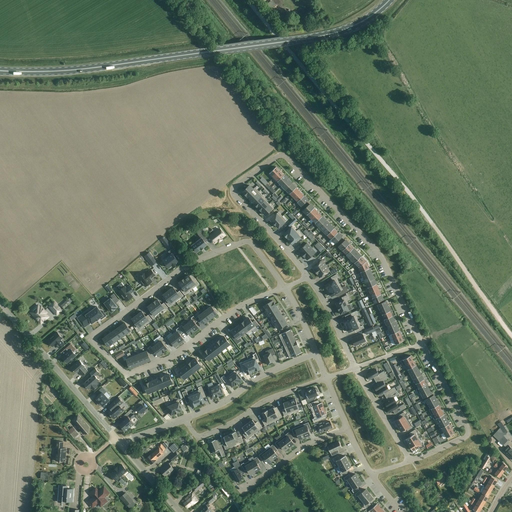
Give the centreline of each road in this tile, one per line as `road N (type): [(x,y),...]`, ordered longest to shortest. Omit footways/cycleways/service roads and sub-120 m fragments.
road 1 (residential): [(306,275),(233,194),(243,179),(284,156),(380,256),(422,344)]
road 2 (unclassified): [(432,224),(246,0)]
road 3 (residential): [(284,287),(242,242),(191,263),(89,338)]
road 4 (residential): [(89,338),(127,375),(284,287)]
road 5 (primary): [(212,51),(0,71)]
road 6 (primary): [(212,51),(327,35),(389,0)]
road 7 (residential): [(326,378),(197,438),(183,419)]
road 8 (residential): [(422,344),(468,432),(410,461)]
road 9 (residential): [(183,419),(315,353)]
road 10 (residential): [(115,437),(19,326)]
road 11 (track): [(511,336),(432,224)]
road 12 (residential): [(347,428),(305,445),(239,491)]
